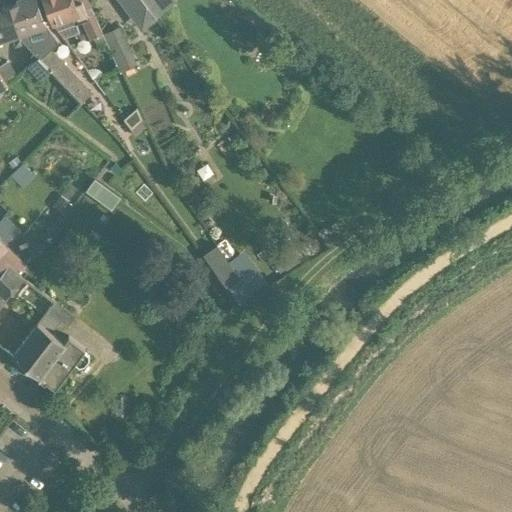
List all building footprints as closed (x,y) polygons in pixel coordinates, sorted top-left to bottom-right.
[(15,0),(17,3),(8,6),(18,36),(19,39),(24,44),(37,58),(39,60),(49,71),(63,84),(71,94),(81,84),(73,75),(50,50),(58,43),(44,27),(35,0),(15,0)] [(41,0),(51,26),(53,25),(63,39),(79,33),(76,24),(73,18),(77,16),(78,19),(85,16),(87,20),(82,22),(90,39),(92,38),(102,34),(93,13),(86,0),(41,0)] [(117,0),(118,0),(117,1),(130,18),(146,6),(141,0),(117,0)] [(141,0),(146,6),(155,18),(177,1),(175,0),(141,0)] [(0,41),(11,38),(14,47),(17,46),(24,44),(19,39),(18,36),(8,6),(0,8),(0,41)] [(120,72),(136,65),(119,27),(103,34),(120,72)] [(38,81),(49,71),(37,58),(26,68),(38,81)] [(2,64),(0,65),(0,76),(5,85),(18,77),(7,60),(2,64)] [(142,120),(137,108),(122,120),(131,130),(142,120)] [(8,163),(13,169),(21,163),(17,157),(8,163)] [(188,192),(199,185),(191,174),(181,182),(188,192)] [(110,209),(119,196),(93,178),(85,191),(110,209)] [(60,195),(51,205),(64,217),(73,207),(60,195)] [(190,208),(181,214),(197,237),(206,231),(190,208)] [(63,235),(56,245),(64,251),(71,241),(63,235)] [(0,271),(5,265),(17,274),(25,264),(15,255),(0,241),(0,271)] [(202,255),(225,288),(239,278),(228,262),(216,245),(202,255)] [(296,248),(273,265),(279,274),(302,257),(296,248)] [(244,251),(228,262),(239,278),(255,267),(244,251)] [(5,265),(0,271),(0,293),(5,298),(22,278),(16,274),(5,265)] [(66,327),(74,317),(54,302),(47,312),(66,327)] [(63,343),(35,322),(9,356),(37,377),(36,379),(43,384),(44,383),(53,390),(72,364),(78,369),(84,367),(88,361),(87,357),(81,352),(83,349),(67,337),(63,343)]
